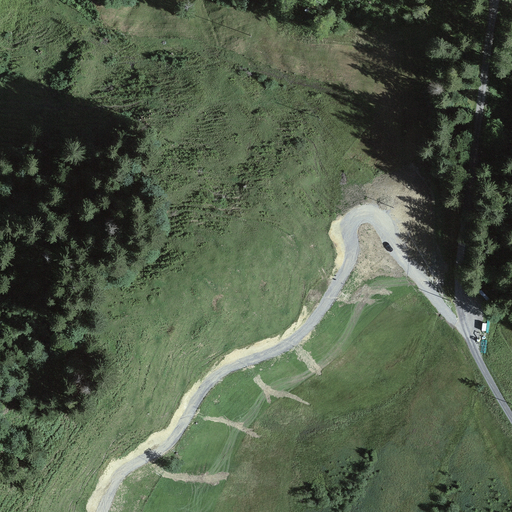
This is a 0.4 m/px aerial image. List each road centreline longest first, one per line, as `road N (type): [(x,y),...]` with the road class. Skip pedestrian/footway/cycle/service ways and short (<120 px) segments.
road 1 (track): [(468,336),(406,261),(376,254),(296,332),(218,373),(179,437),(118,477),(102,511)]
road 2 (track): [(511,418),(468,336),(457,279),(494,0)]
